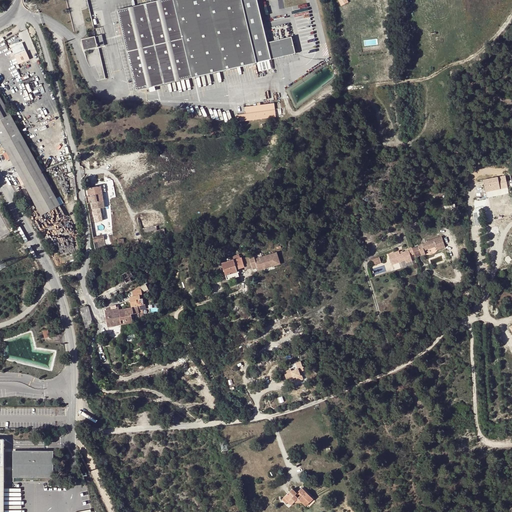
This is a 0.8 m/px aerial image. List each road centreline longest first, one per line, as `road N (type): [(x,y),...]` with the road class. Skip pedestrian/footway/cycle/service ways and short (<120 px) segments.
road 1 (residential): [(489,320),(465,319),(395,369),(258,419),(103,432),(71,424)]
road 2 (residential): [(16,6),(38,28),(72,145),(87,247),(81,278),(96,332)]
road 3 (unclassified): [(71,424),(60,302),(0,182)]
